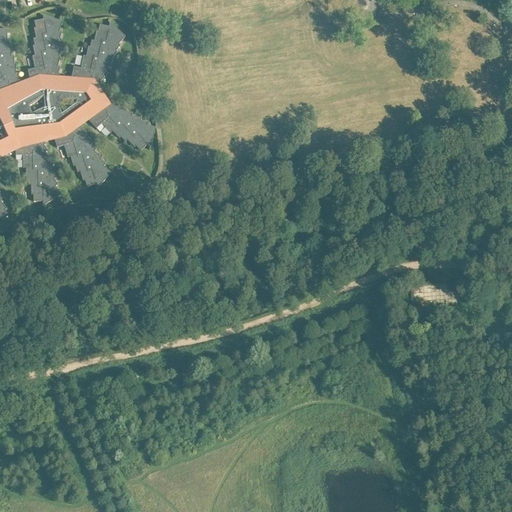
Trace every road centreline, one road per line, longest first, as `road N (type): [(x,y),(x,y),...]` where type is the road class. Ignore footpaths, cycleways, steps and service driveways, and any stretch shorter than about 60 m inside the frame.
road 1 (track): [(511,272),(423,264),(237,330),(56,370),(0,374)]
road 2 (track): [(56,370),(116,511)]
